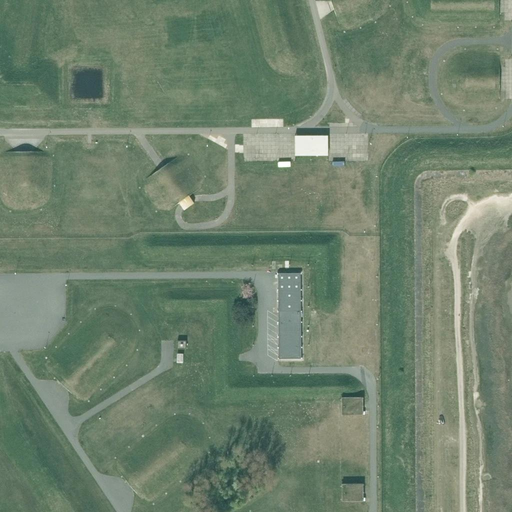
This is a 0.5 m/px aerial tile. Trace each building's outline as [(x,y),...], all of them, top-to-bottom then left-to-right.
[(263,0),(279,59),(302,52),(287,0),(263,0)] [(335,12),(337,18),(378,3),(377,0),(330,0),(331,1),(331,2),(334,10),(335,12)] [(427,0),(428,13),(499,13),(499,6),(499,5),(498,0),(427,0)] [(500,74),(499,68),(455,68),(455,92),(500,91),(500,86),(500,83),(500,75),(500,74)] [(328,136),(295,136),(295,156),(328,156),(328,136)] [(16,152),(13,152),(13,190),(37,189),(37,152),(32,152),(29,152),(19,152),(16,152)] [(157,172),(150,177),(173,208),(179,203),(189,196),(195,192),(172,161),(167,165),(165,166),(162,168),(159,170),(157,172)] [(189,196),(179,203),(184,210),(194,203),(189,196)] [(302,274),(302,273),(277,274),(277,275),(278,275),(278,290),(277,290),(277,291),(278,291),(278,301),(277,301),(277,302),(278,302),(278,311),(277,311),(277,312),(278,312),(278,317),(278,322),(277,322),(277,323),(278,323),(278,328),(278,334),(278,337),(278,338),(278,340),(278,345),(279,347),(278,347),(278,348),(279,348),(279,351),(279,357),(279,358),(278,358),(278,359),(302,359),(302,358),(301,358),(301,348),(302,348),(302,347),(301,347),(301,337),(302,337),(302,336),(301,336),(301,323),(302,323),(302,322),(301,322),(301,312),(302,312),(302,311),(301,311),(301,301),(302,301),(302,300),(301,300),(301,291),(302,291),(302,290),(301,290),(301,274),(302,274)] [(68,391),(72,394),(123,340),(106,323),(55,377),(54,377),(59,382),(60,383),(66,389),(68,390),(68,391)] [(363,410),(363,403),(363,398),(350,398),(342,398),(342,399),(342,415),(363,415),(365,415),(365,412),(363,412),(363,410)] [(134,491),(137,495),(137,494),(138,494),(195,449),(181,430),(122,476),(126,480),(126,481),(127,482),(132,489),(133,490),(134,491)] [(217,488),(223,492),(235,475),(225,468),(220,476),(217,474),(209,486),(215,490),(217,488)] [(365,498),(364,498),(364,497),(363,489),(363,484),(342,484),(342,502),(364,502),(364,501),(365,501),(365,498)]
